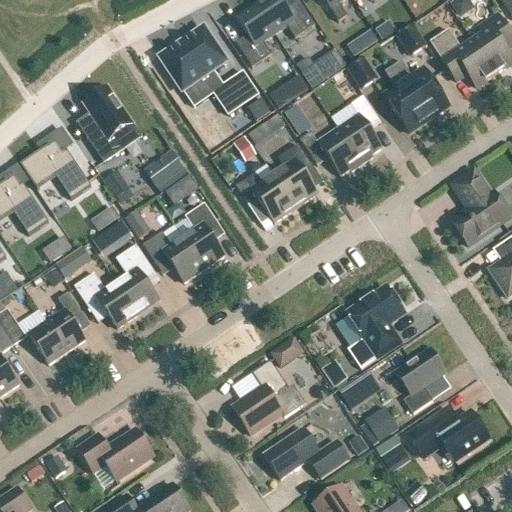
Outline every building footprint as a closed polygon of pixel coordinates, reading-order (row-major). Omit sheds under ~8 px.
[(268,0),(255,9),(275,38),(287,30),(295,42),(303,37),(278,0),(268,0)] [(338,7),(349,0),(321,0),(338,25),(347,20),(338,7)] [(450,0),(447,1),(455,17),(471,9),(466,0),(450,0)] [(511,0),(497,0),(511,20),(511,0)] [(263,46),(275,38),(255,9),(235,22),(247,40),(236,47),(252,71),(271,58),(263,46)] [(472,44),(495,78),(511,66),(511,63),(505,52),(511,46),(511,39),(497,17),(478,30),(483,37),(472,44)] [(411,58),(424,50),(412,30),(398,39),(411,58)] [(162,60),(160,61),(161,63),(161,62),(181,92),(182,94),(184,93),(202,80),(228,118),(258,98),(243,76),(223,89),(212,74),(224,66),(226,65),(224,63),(224,64),(204,34),(203,32),(201,33),(202,33),(162,60)] [(495,78),(472,44),(461,52),(448,32),(429,45),(456,85),(467,77),(476,91),(495,78)] [(336,53),(312,68),(323,84),(346,69),(336,53)] [(362,91),(375,82),(362,63),(349,72),(362,91)] [(393,69),(428,123),(448,109),(424,73),(412,80),(401,64),(393,69)] [(408,136),(428,123),(393,69),(384,75),(395,92),(384,99),(408,136)] [(299,79),(289,86),(298,99),(308,92),(299,79)] [(132,127),(108,90),(83,107),(100,133),(87,142),(104,166),(124,153),(115,139),(132,127)] [(338,131),(362,167),(372,160),(371,158),(381,152),(366,128),(377,121),(363,100),(351,108),(358,118),(338,131)] [(260,103),(247,111),(256,125),(269,116),(260,103)] [(296,108),(284,117),(292,129),(305,120),(296,108)] [(224,124),(211,133),(195,110),(182,119),(207,156),(233,138),(224,124)] [(275,120),(265,127),(278,145),(288,138),(275,120)] [(351,174),(362,167),(338,131),(318,145),(311,135),(299,142),(313,163),(324,156),(340,179),(350,172),(351,174)] [(47,149),(19,168),(37,194),(39,193),(36,190),(54,178),(71,203),(91,189),(66,152),(62,154),(52,139),(43,144),(47,149)] [(244,140),(233,147),(244,165),(256,158),(244,140)] [(272,178),(295,212),(317,197),(302,175),(312,168),(298,148),(278,162),(284,170),(272,178)] [(172,154),(145,172),(156,189),(183,171),(172,154)] [(4,185),(0,187),(0,221),(11,214),(28,239),(48,225),(23,188),(20,190),(9,174),(1,180),(4,185)] [(467,249),(503,225),(510,220),(501,207),(494,196),(491,199),(474,174),(451,189),(468,214),(451,225),(467,249)] [(295,212),(272,178),(261,185),(255,177),(235,190),(249,211),(259,204),(274,226),(295,212)] [(177,186),(164,195),(173,207),(185,199),(177,186)] [(182,241),(204,273),(224,260),(207,234),(218,227),(204,207),(185,219),(194,233),(182,241)] [(112,211),(102,218),(109,228),(119,221),(112,211)] [(140,240),(150,233),(137,212),(126,219),(140,240)] [(131,237),(124,227),(114,233),(121,243),(131,237)] [(204,273),(182,241),(170,249),(161,235),(142,248),(156,269),(167,261),(184,287),(204,273)] [(507,301),(511,298),(511,239),(500,247),(508,259),(488,273),(507,301)] [(53,247),(60,258),(71,251),(63,241),(53,247)] [(93,265),(83,249),(55,268),(66,283),(93,265)] [(117,287),(138,318),(158,304),(144,282),(154,275),(136,249),(116,262),(128,280),(117,287)] [(44,278),(53,291),(64,283),(55,271),(44,278)] [(6,275),(0,278),(0,292),(4,300),(17,292),(6,275)] [(138,318),(117,287),(106,294),(94,277),(74,290),(92,317),(102,310),(117,332),(138,318)] [(361,373),(377,361),(400,347),(387,328),(404,317),(387,290),(347,317),(348,320),(335,329),(350,351),(347,353),(361,373)] [(46,325),(67,356),(85,343),(69,319),(79,312),(68,295),(58,302),(65,312),(46,325)] [(0,317),(0,328),(13,348),(25,340),(7,313),(0,317)] [(48,368),(67,356),(46,325),(27,337),(48,368)] [(0,353),(2,356),(13,348),(0,328),(0,353)] [(281,370),(305,354),(295,338),(271,354),(281,370)] [(413,417),(432,404),(424,391),(445,377),(429,353),(396,375),(411,398),(403,403),(413,417)] [(0,399),(0,400),(19,388),(0,359),(0,399)] [(335,363),(321,372),(333,391),(347,381),(335,363)] [(285,419),(300,408),(301,404),(293,393),(289,392),(270,364),(252,376),(262,391),(232,411),(250,438),(282,416),(285,419)] [(335,396),(348,412),(377,391),(365,374),(335,396)] [(378,445),(398,431),(384,410),(364,423),(378,445)] [(471,416),(457,425),(448,412),(438,419),(408,439),(423,461),(443,447),(454,464),(488,442),(471,416)] [(319,455),(303,431),(263,458),(280,483),(308,464),(320,482),(349,463),(336,444),(319,455)] [(152,458),(135,433),(107,452),(98,438),(77,453),(93,476),(105,468),(116,484),(142,467),(141,466),(152,458)] [(393,438),(372,450),(387,475),(408,462),(393,438)] [(360,439),(349,446),(358,459),(368,452),(360,439)] [(56,478),(68,471),(59,456),(47,463),(56,478)] [(416,485),(405,496),(417,508),(428,497),(416,485)] [(188,511),(172,487),(135,511),(127,499),(106,511),(188,511)] [(355,511),(340,489),(314,507),(317,511),(355,511)] [(30,511),(17,490),(0,501),(0,511),(30,511)] [(408,511),(402,503),(388,511),(408,511)]
